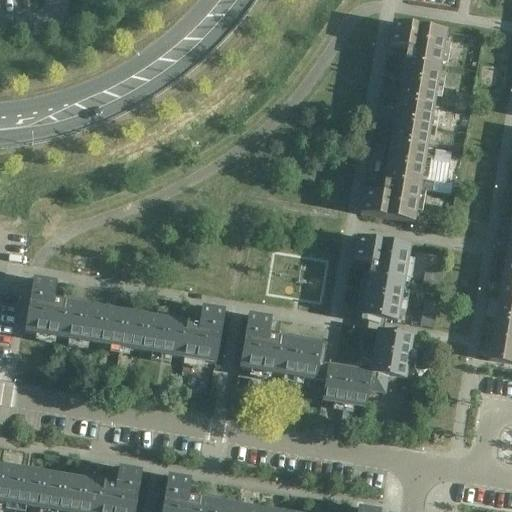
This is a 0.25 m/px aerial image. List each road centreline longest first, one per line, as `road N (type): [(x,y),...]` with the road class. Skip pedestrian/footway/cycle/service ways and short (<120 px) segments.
road 1 (residential): [(420,466),(0,395)]
road 2 (tertiary): [(0,128),(62,119),(114,99),(189,50),(233,0)]
